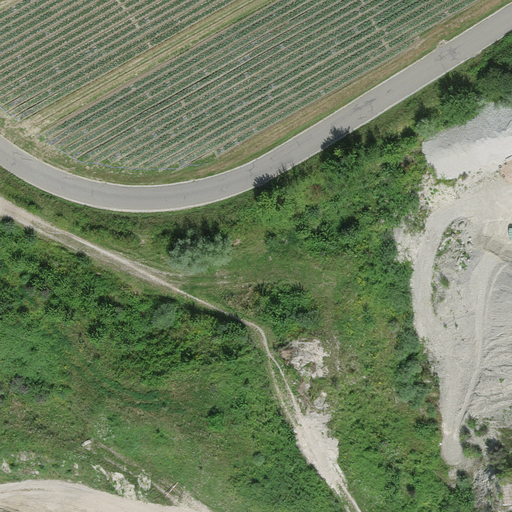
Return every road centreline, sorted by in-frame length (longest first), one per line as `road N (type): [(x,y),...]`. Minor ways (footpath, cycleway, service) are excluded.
road 1 (unclassified): [(511,17),(269,169),(217,190),(154,199),(101,195),(50,181),(0,149)]
road 2 (track): [(222,304),(0,206)]
road 3 (track): [(139,511),(71,493),(0,494)]
